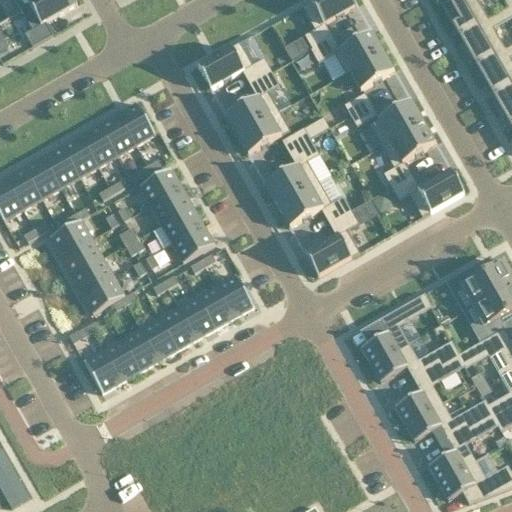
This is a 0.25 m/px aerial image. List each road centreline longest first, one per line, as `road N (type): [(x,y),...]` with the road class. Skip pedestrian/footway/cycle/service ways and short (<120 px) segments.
road 1 (residential): [(309,313),(170,63),(143,43)]
road 2 (residential): [(79,444),(309,313)]
road 3 (residential): [(381,0),(500,208)]
road 4 (residential): [(420,511),(309,313)]
road 5 (residential): [(309,313),(500,208)]
road 6 (residential): [(0,124),(143,43)]
road 7 (residential): [(0,306),(79,444)]
road 8 (residential): [(0,391),(38,455),(48,459),(79,444)]
